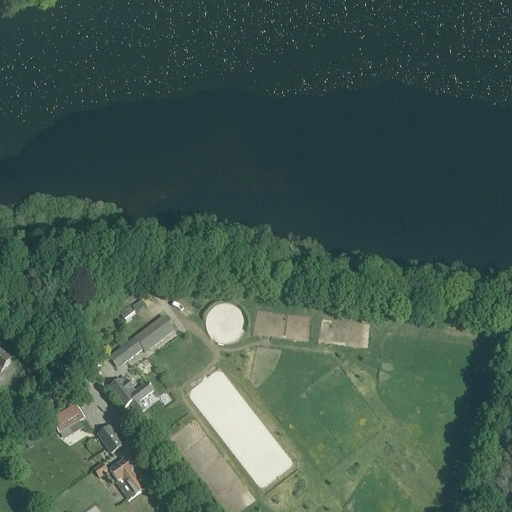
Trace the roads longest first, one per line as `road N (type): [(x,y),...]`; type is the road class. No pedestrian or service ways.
road 1 (unclassified): [(511,321),(152,274),(0,283)]
road 2 (unclassified): [(183,511),(97,399),(0,329)]
